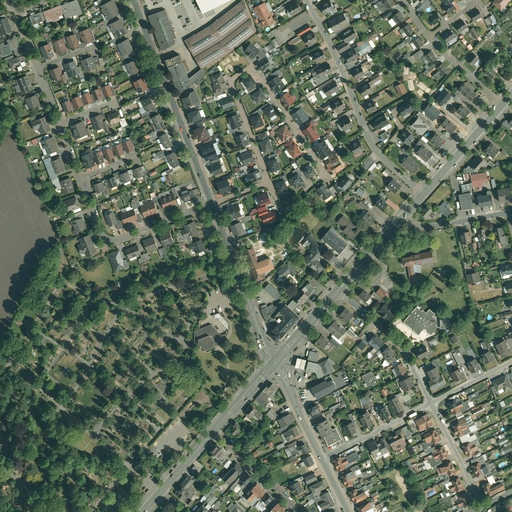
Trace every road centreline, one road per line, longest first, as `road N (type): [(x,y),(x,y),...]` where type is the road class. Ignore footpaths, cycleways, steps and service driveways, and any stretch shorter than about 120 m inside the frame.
road 1 (residential): [(269,182),(285,210),(322,168),(256,72),(247,69),(233,86)]
road 2 (residential): [(423,193),(374,149),(305,0)]
road 3 (secondary): [(134,0),(211,204)]
road 4 (residential): [(211,204),(111,241),(78,178)]
road 5 (secondary): [(211,204),(275,361)]
road 6 (residential): [(338,290),(402,347),(431,403)]
road 7 (residential): [(431,403),(321,459)]
